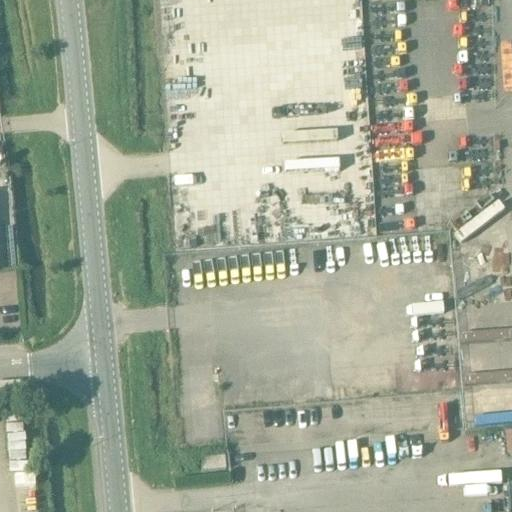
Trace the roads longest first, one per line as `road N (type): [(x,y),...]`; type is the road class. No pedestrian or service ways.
road 1 (unclassified): [(101,361),(68,0)]
road 2 (unclassified): [(117,511),(101,361)]
